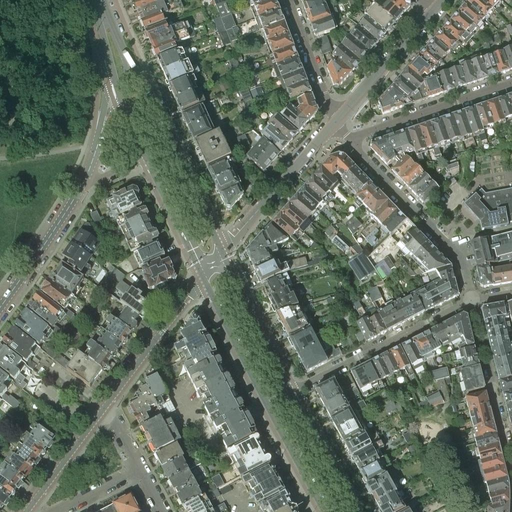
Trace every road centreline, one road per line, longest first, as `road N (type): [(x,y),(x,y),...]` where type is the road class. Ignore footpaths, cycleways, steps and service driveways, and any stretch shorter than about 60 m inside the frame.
road 1 (primary): [(220,255),(133,67)]
road 2 (residential): [(471,300),(290,392)]
road 3 (residential): [(220,255),(333,122)]
road 4 (residential): [(351,139),(511,83)]
road 5 (residential): [(102,411),(203,279)]
road 6 (residential): [(471,300),(511,458)]
road 7 (track): [(6,0),(11,158)]
road 8 (primary): [(290,392),(220,255)]
road 9 (residential): [(333,122),(433,11)]
road 10 (secondary): [(0,307),(82,184)]
road 11 (residential): [(446,244),(351,139)]
road 12 (primary): [(203,279),(266,405)]
road 13 (track): [(134,163),(78,148),(0,158)]
road 14 (primary): [(354,511),(290,392)]
road 15 (primary): [(145,158),(203,279)]
road 16 (residential): [(333,122),(287,0)]
road 17 (residential): [(26,511),(102,411)]
road 18 (primary): [(266,405),(324,511)]
